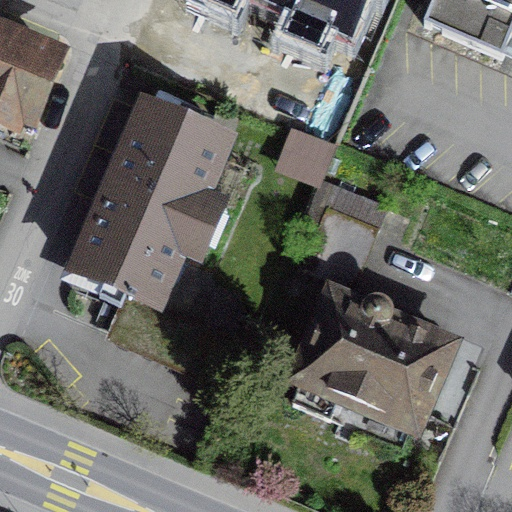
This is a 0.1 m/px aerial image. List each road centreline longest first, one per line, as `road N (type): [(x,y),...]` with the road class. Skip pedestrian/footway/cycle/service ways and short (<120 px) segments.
road 1 (residential): [(113,27),(0,293)]
road 2 (primary): [(0,448),(142,511)]
